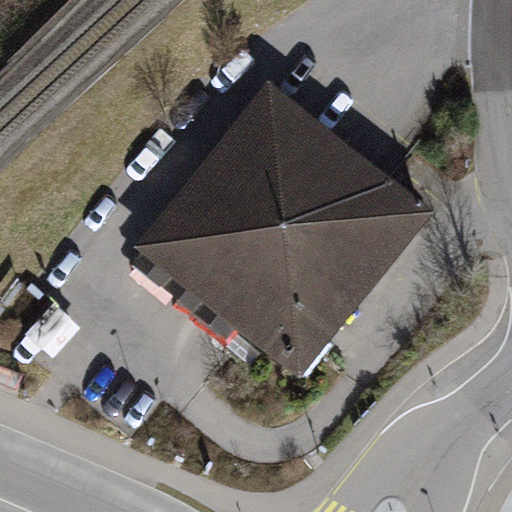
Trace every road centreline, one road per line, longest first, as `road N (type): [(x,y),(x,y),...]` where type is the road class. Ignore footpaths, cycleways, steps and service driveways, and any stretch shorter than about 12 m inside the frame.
road 1 (residential): [(511,216),(486,60),(495,0)]
road 2 (residential): [(397,511),(511,386)]
